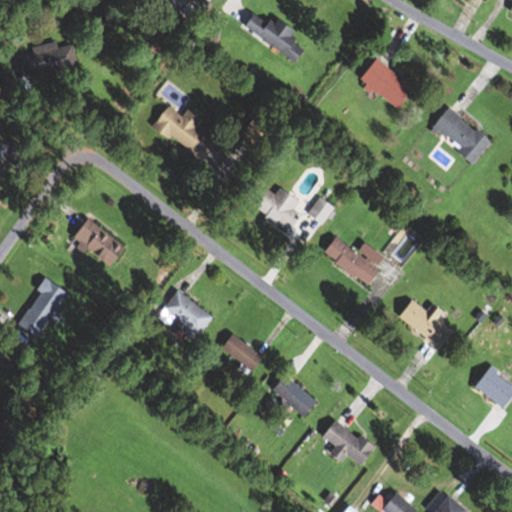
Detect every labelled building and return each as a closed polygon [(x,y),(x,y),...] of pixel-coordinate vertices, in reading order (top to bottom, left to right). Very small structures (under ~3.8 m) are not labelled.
[(511,21),(511,0),(509,0),(502,18),(511,21)] [(288,63),(298,50),(289,44),(293,38),(265,18),(261,24),(248,14),(238,26),(288,63)] [(79,68),(74,45),(59,48),(58,42),(32,48),(34,54),(21,57),(27,80),(79,68)] [(407,89),(370,58),(352,79),(390,110),(407,89)] [(190,129),(196,122),(183,110),(176,118),(164,107),(149,124),(192,164),(209,146),(190,129)] [(426,131),(471,162),(486,140),(440,110),(426,131)] [(0,170),(14,148),(0,138),(0,170)] [(289,211),(294,204),(274,190),(270,196),(259,189),(246,208),(284,233),(295,215),(289,211)] [(329,209),(313,199),(301,217),(317,228),(329,209)] [(113,268),(128,248),(89,219),(73,241),(87,252),(89,250),(113,268)] [(317,254),(360,288),(374,271),(370,268),(378,257),(359,242),(350,254),(330,238),(317,254)] [(19,326),(41,338),(69,291),(47,278),(19,326)] [(171,332),(173,330),(191,341),(207,316),(170,293),(153,320),(171,332)] [(392,318),(433,350),(447,333),(405,300),(392,318)] [(258,360),(228,334),(216,348),(247,374),(258,360)] [(468,385),(494,410),(511,391),(511,390),(486,366),(468,385)] [(289,411),(304,397),(282,375),(267,389),(289,411)] [(319,441),(355,467),(369,446),(333,421),(319,441)] [(421,511),(461,511),(462,511),(435,491),(420,511),(421,511)] [(410,511),(412,510),(389,492),(375,510),(377,511),(410,511)]
